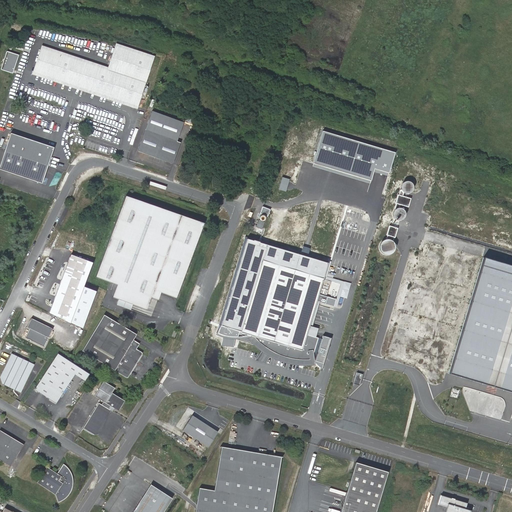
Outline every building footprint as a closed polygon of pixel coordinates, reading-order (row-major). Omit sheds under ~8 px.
[(138,108),(155,56),(117,44),(109,67),(43,46),(34,74),(138,108)] [(20,55),(8,51),(1,69),(13,73),(20,55)] [(174,164),(181,143),(179,142),(186,122),(153,110),(138,151),(174,164)] [(395,153),(323,131),(314,162),(372,180),(376,169),(389,174),(395,153)] [(55,148),(12,134),(1,169),(44,183),(55,148)] [(408,194),(411,193),(413,192),(414,191),(415,189),(415,187),(415,185),(414,183),(412,181),(410,181),(408,181),(406,181),(404,183),(403,184),(402,186),(402,188),(403,190),(404,192),(406,193),(408,194)] [(403,190),(402,188),(396,208),(397,209),(399,209),(401,209),(402,205),(410,207),(412,199),(404,196),(404,192),(403,190)] [(178,297),(204,223),(127,194),(97,276),(118,284),(114,297),(120,299),(131,303),(148,309),(153,297),(160,299),(162,292),(178,297)] [(400,222),(402,222),(404,221),(405,219),(406,217),(407,215),(406,213),(405,211),(403,209),(401,209),(399,209),(397,209),(395,211),(394,212),(393,214),(394,217),(394,219),(396,220),(398,221),(400,222)] [(261,229),(264,222),(259,219),(255,226),(261,229)] [(398,229),(390,227),(386,240),(388,240),(390,240),(393,242),(394,243),(398,229)] [(223,338),(235,339),(247,336),(253,344),(260,350),(266,354),(273,358),(281,361),(289,363),(296,365),(305,365),(315,364),(314,353),(318,338),(308,335),(326,276),(330,263),(246,238),(221,324),(215,334),(223,338)] [(385,255),(387,255),(390,255),(392,254),(394,252),(395,250),(396,248),(395,246),(394,243),(393,242),(390,240),(388,240),(386,240),(384,241),(382,243),(381,244),(381,246),(380,248),(381,250),(382,252),(383,254),(385,255)] [(436,278),(439,255),(432,254),(432,251),(421,249),(421,246),(415,245),(414,253),(406,252),(404,274),(436,278)] [(86,286),(94,263),(72,254),(51,313),(84,329),(98,292),(86,286)] [(511,264),(484,256),(449,372),(511,390),(511,264)] [(129,308),(131,303),(120,299),(118,304),(129,308)] [(135,334),(102,315),(81,351),(127,378),(142,352),(136,348),(139,343),(132,339),(135,334)] [(44,346),(53,328),(31,318),(27,327),(29,328),(25,337),(44,346)] [(21,393),(34,364),(12,353),(0,377),(2,384),(21,393)] [(56,357),(35,390),(56,403),(77,371),(56,357)] [(363,374),(357,372),(354,383),(360,385),(363,374)] [(105,423),(110,411),(109,410),(111,407),(119,412),(125,402),(112,394),(116,389),(104,382),(95,397),(106,404),(105,407),(99,404),(84,429),(94,436),(96,435),(99,434),(101,432),(102,430),(105,423)] [(77,403),(82,406),(85,401),(80,398),(77,403)] [(217,432),(192,415),(182,430),(208,447),(217,432)] [(0,430),(0,460),(11,467),(24,445),(0,430)] [(274,511),(284,459),(224,448),(216,492),(201,489),(197,511),(274,511)] [(376,511),(389,471),(357,461),(341,511),(376,511)] [(73,484),(73,481),(73,478),(72,475),(71,473),(70,470),(68,468),(66,466),(64,464),(58,474),(48,468),(38,483),(57,494),(59,502),(62,500),(64,499),(67,497),(69,495),(70,492),(72,490),(73,487),(73,484)] [(152,484),(132,511),(163,511),(173,499),(152,484)] [(468,501),(442,494),(440,503),(448,505),(445,511),(471,511),(472,509),(466,507),(468,501)]
